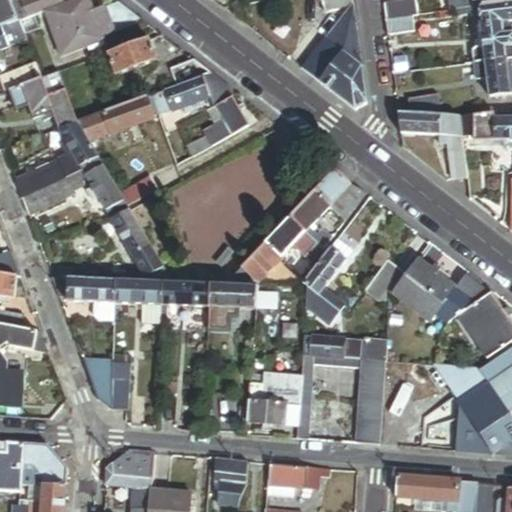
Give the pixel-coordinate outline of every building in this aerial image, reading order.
[(11,0),(0,0),(0,31),(2,31),(20,24),(14,6),(11,0)] [(42,16),(66,7),(63,0),(26,0),(21,2),(22,3),(28,21),(34,19),(42,16)] [(93,12),(88,0),(83,0),(66,7),(42,16),(58,60),(89,48),(104,42),(103,38),(93,12)] [(319,0),(325,14),(354,8),(353,0),(319,0)] [(415,0),(412,0),(383,4),(386,20),(412,16),(418,16),(415,0)] [(511,0),(447,0),(449,11),(481,7),(511,2),(511,0)] [(511,2),(481,7),(484,24),(501,22),(506,59),(511,58),(511,2)] [(22,3),(14,6),(20,24),(28,21),(22,3)] [(145,23),(119,3),(93,12),(103,38),(145,23)] [(328,42),(363,70),(355,9),(328,42)] [(412,16),(386,20),(388,35),(414,32),(412,16)] [(37,29),(34,19),(28,21),(20,24),(24,34),(37,29)] [(501,22),(484,24),(480,25),(483,46),(485,62),(506,59),(501,22)] [(24,34),(20,24),(2,31),(10,50),(28,44),(24,34)] [(0,54),(10,50),(2,31),(0,31),(0,54)] [(104,42),(89,48),(90,53),(106,47),(104,42)] [(159,63),(151,42),(108,57),(116,79),(159,63)] [(328,42),(305,72),(357,113),(369,107),(363,70),(328,42)] [(474,64),(485,62),(483,46),(476,47),(472,52),(474,64)] [(509,81),(506,59),(485,62),(487,78),(490,97),(511,94),(509,81)] [(195,62),(171,71),(177,87),(211,75),(195,62)] [(487,78),(485,62),(474,64),(476,80),(487,78)] [(22,90),(23,89),(23,88),(41,81),(36,67),(1,80),(7,95),(22,90)] [(231,91),(213,76),(202,80),(209,99),(230,91),(231,91)] [(209,99),(202,80),(165,94),(172,113),(204,101),(209,99)] [(50,99),(43,82),(23,89),(22,90),(23,91),(30,110),(34,120),(53,114),(59,133),(80,126),(67,93),(50,99)] [(30,110),(23,91),(12,95),(19,114),(30,110)] [(230,91),(209,99),(204,101),(210,111),(233,98),(234,98),(230,91)] [(172,113),(165,94),(153,99),(159,117),(172,113)] [(409,115),(440,116),(436,95),(407,99),(409,115)] [(233,98),(210,111),(208,112),(213,121),(217,129),(226,124),(233,137),(250,128),(233,98)] [(159,117),(153,99),(148,101),(155,120),(160,118),(159,117)] [(155,120),(148,101),(105,116),(112,136),(155,120)] [(409,115),(399,114),(402,135),(440,137),(440,116),(409,115)] [(511,139),(511,118),(495,119),(495,114),(474,116),(474,136),(473,140),(504,139),(511,139)] [(105,116),(80,126),(91,145),(112,136),(105,116)] [(463,136),(460,117),(440,116),(440,137),(463,139),(463,136)] [(463,136),(474,136),(474,116),(460,117),(463,136)] [(217,129),(213,121),(202,128),(208,136),(188,147),(193,159),(233,137),(226,124),(217,129)] [(91,145),(80,126),(59,133),(67,147),(81,170),(100,161),(91,145)] [(463,139),(440,137),(440,147),(448,146),(454,180),(469,178),(463,139)] [(81,170),(67,147),(63,148),(69,159),(47,169),(55,187),(60,185),(84,175),(81,170)] [(186,149),(177,153),(182,164),(191,160),(186,149)] [(103,166),(100,161),(81,170),(84,175),(103,166)] [(87,180),(105,169),(103,166),(84,175),(60,185),(63,195),(79,189),(90,184),(87,180)] [(47,169),(17,183),(23,201),(55,187),(47,169)] [(108,215),(126,205),(123,200),(105,169),(87,180),(90,184),(95,193),(100,202),(108,215)] [(353,186),(338,171),(317,192),(333,207),(353,186)] [(131,213),(160,195),(153,183),(123,200),(126,205),(131,213)] [(63,195),(60,185),(55,187),(23,201),(30,217),(66,203),(63,195)] [(367,196),(353,186),(333,207),(348,222),(367,196)] [(79,189),(63,195),(66,203),(82,196),(79,189)] [(333,207),(317,192),(291,219),(307,234),(333,207)] [(100,202),(95,193),(89,196),(94,205),(100,202)] [(113,223),(131,213),(126,205),(108,215),(113,223)] [(152,249),(131,213),(113,223),(134,259),(152,249)] [(307,234),(291,219),(267,244),(283,259),(295,246),(307,234)] [(322,248),(325,251),(334,239),(324,230),(314,241),(322,248)] [(313,240),(307,234),(295,246),(307,257),(312,253),(306,247),(313,240)] [(314,241),(313,240),(306,247),(312,253),(315,256),(318,252),(322,248),(314,241)] [(355,253),(339,241),(333,250),(348,262),(355,253)] [(283,259),(267,244),(243,269),(255,282),(257,282),(261,282),(283,259)] [(164,269),(152,249),(134,259),(140,270),(148,265),(154,275),(164,269)] [(348,262),(333,250),(306,287),(310,290),(321,298),(326,292),(348,262)] [(19,280),(9,255),(0,257),(0,277),(15,280),(19,280)] [(365,293),(392,313),(394,292),(407,275),(389,262),(365,293)] [(420,262),(396,294),(431,322),(439,312),(456,290),(420,262)] [(152,284),(173,285),(164,269),(154,275),(152,284)] [(255,282),(243,269),(227,287),(250,288),(255,282)] [(482,283),(472,276),(470,280),(467,278),(457,291),(476,304),(489,295),(478,287),(482,283)] [(0,298),(12,300),(15,280),(0,277),(0,298)] [(27,302),(19,280),(15,280),(12,300),(27,302)] [(69,303),(70,283),(54,283),(61,302),(69,303)] [(117,308),(118,285),(70,283),(69,303),(69,306),(94,307),(117,308)] [(494,292),(482,283),(478,287),(489,295),(492,294),(494,292)] [(164,309),(165,287),(118,285),(117,308),(142,309),(164,309)] [(210,311),(211,288),(165,287),(164,309),(210,311)] [(259,290),(211,288),(210,311),(231,312),(258,313),(259,290)] [(348,308),(326,292),(321,298),(310,290),(308,310),(332,329),(348,308)] [(476,304),(457,291),(456,290),(439,312),(452,322),(452,320),(458,316),(476,304)] [(489,295),(476,304),(458,316),(488,360),(511,344),(511,323),(492,294),(489,295)] [(117,308),(94,307),(94,318),(99,323),(116,324),(117,308)] [(164,309),(142,309),(141,326),(163,327),(164,309)] [(231,312),(210,311),(210,331),(230,332),(231,312)] [(0,328),(19,332),(22,317),(0,312),(0,328)] [(47,356),(39,336),(19,332),(0,328),(0,348),(5,345),(7,348),(47,356)] [(313,342),(305,341),(302,382),(302,390),(300,407),(300,412),(310,413),(314,371),(315,361),(311,361),(313,342)] [(365,364),(366,346),(313,342),(311,361),(315,361),(365,365),(365,364)] [(390,345),(390,344),(367,343),(366,346),(365,364),(387,365),(388,366),(390,345)] [(133,358),(116,357),(115,364),(115,383),(131,384),(133,358)] [(365,365),(315,361),(314,371),(364,375),(365,365)] [(115,364),(84,363),(99,402),(113,414),(115,383),(115,364)] [(380,446),(387,365),(365,364),(365,365),(364,375),(359,444),(380,446)] [(482,371),(436,367),(463,405),(491,385),(482,371)] [(511,370),(491,385),(463,405),(461,406),(496,456),(511,443),(511,444),(511,370)] [(302,390),(302,382),(289,381),(287,406),(288,406),(293,406),(290,400),(291,390),(302,390)] [(131,384),(115,383),(113,414),(130,414),(131,384)] [(258,387),(252,387),(250,403),(262,404),(263,388),(258,387)] [(263,388),(262,404),(274,405),(276,389),(263,388)] [(20,392),(0,390),(0,408),(18,410),(20,392)] [(300,407),(302,390),(291,390),(290,400),(293,406),(300,407)] [(176,400),(162,399),(160,423),(175,424),(176,400)] [(250,403),(248,425),(286,428),(288,406),(287,406),(274,405),(262,404),(250,403)] [(288,406),(286,428),(298,429),(300,412),(300,407),(293,406),(288,406)] [(496,456),(461,406),(457,453),(496,456)] [(298,429),(297,441),(308,442),(310,413),(300,412),(298,429)] [(511,444),(511,443),(496,456),(511,456),(511,444)] [(27,445),(10,444),(9,455),(0,453),(0,492),(23,495),(24,486),(25,470),(26,465),(27,445)] [(50,447),(27,445),(26,465),(37,466),(46,477),(48,479),(47,488),(69,490),(71,471),(50,447)] [(133,453),(113,469),(154,472),(156,455),(133,453)] [(250,462),(218,460),(216,483),(221,483),(219,505),(238,507),(240,505),(241,503),(246,489),(248,484),(250,462)] [(309,470),(271,466),(269,486),(292,488),(307,489),(309,470)] [(110,471),(109,487),(136,489),(151,490),(151,488),(153,488),(154,472),(113,469),(110,471)] [(32,470),(25,470),(24,486),(47,488),(48,479),(46,477),(31,475),(32,470)] [(322,471),(309,470),(307,489),(320,490),(322,476),(322,471)] [(399,479),(398,500),(421,501),(443,503),(444,482),(399,479)] [(477,511),(478,510),(480,485),(444,482),(443,503),(446,503),(445,511),(477,511)] [(494,486),(480,485),(478,510),(479,511),(491,511),(494,486)] [(292,488),(269,486),(269,496),(291,498),(292,488)] [(67,511),(69,490),(47,488),(45,508),(44,511),(67,511)] [(151,490),(136,489),(134,511),(147,511),(149,511),(151,491),(151,490)] [(191,511),(193,495),(151,491),(149,511),(191,511)] [(443,503),(421,501),(420,511),(429,511),(445,511),(446,503),(443,503)] [(508,511),(509,501),(501,501),(500,511),(508,511)]
